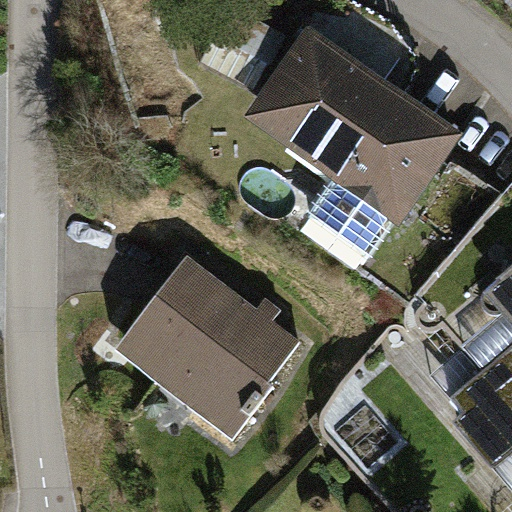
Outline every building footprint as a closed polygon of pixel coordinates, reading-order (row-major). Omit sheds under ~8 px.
[(274,39),(223,14),(200,60),(251,86),(274,39)] [(458,142),(313,42),(254,127),(336,183),(309,223),(372,267),(458,142)] [(511,272),(511,246),(503,236),(481,256),(503,280),(511,272)] [(170,290),(119,360),(234,443),(304,346),(190,263),(170,290)] [(511,313),(511,354),(456,407),(468,420),(456,431),(511,491),(511,272),(503,280),(486,294),(484,302),(485,309),(489,315),(495,318),(502,318),(507,317),(511,313)]
